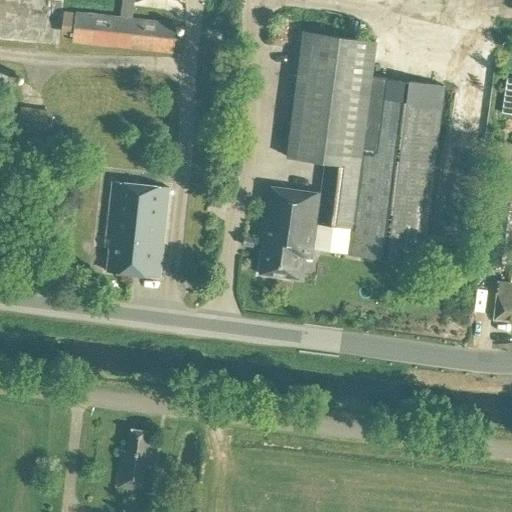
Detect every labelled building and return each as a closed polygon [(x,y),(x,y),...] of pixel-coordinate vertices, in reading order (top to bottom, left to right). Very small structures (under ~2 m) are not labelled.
[(133,20),(135,0),(122,0),(120,19),(64,13),(61,34),(73,36),(73,41),(173,51),(175,25),(133,20)] [(347,254),(420,264),(444,86),(371,76),(376,40),(304,31),(287,157),(325,162),(321,193),(267,186),(260,241),(263,241),(259,274),(298,279),(301,258),(312,259),(316,224),(350,229),(347,254)] [(21,106),(17,132),(50,136),(53,111),(21,106)] [(168,188),(113,182),(106,246),(110,247),(108,271),(159,276),(168,188)] [(490,223),(485,260),(504,263),(509,226),(490,223)] [(242,235),(240,245),(252,247),(253,237),(242,235)] [(495,319),(511,320),(511,283),(498,282),(495,319)] [(116,487),(148,491),(155,432),(129,429),(127,451),(121,450),(116,487)]
